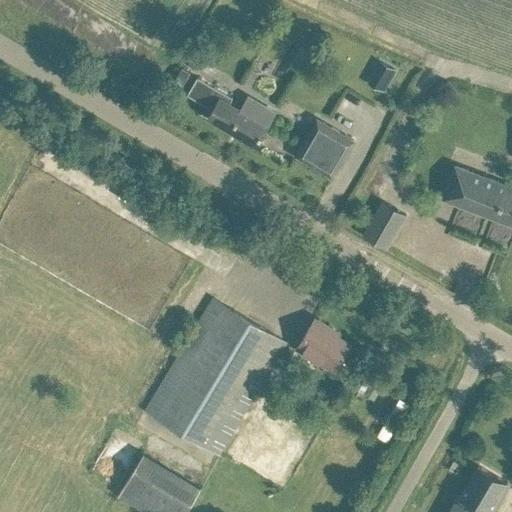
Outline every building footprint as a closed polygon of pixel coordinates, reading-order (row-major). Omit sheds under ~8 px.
[(381,62),(369,83),(385,92),(397,70),(381,62)] [(198,76),(188,93),(208,105),(218,88),(198,76)] [(218,88),(208,105),(213,108),(209,116),(256,144),(268,123),(275,112),(245,95),(238,107),(230,102),(230,101),(233,96),(218,88)] [(333,176),(354,139),(318,118),(296,155),(333,176)] [(453,172),(443,197),(511,223),(511,185),(456,164),(453,172)] [(370,222),(364,232),(388,246),(394,236),(370,222)] [(220,453),(277,358),(287,341),(214,296),(146,408),(220,453)] [(334,369),(350,343),(329,330),(331,327),(315,317),(298,347),(334,369)] [(388,378),(366,364),(353,385),(375,399),(388,378)] [(184,511),(198,490),(144,458),(120,498),(143,511),(184,511)] [(489,511),(508,482),(479,464),(450,511),(489,511)]
